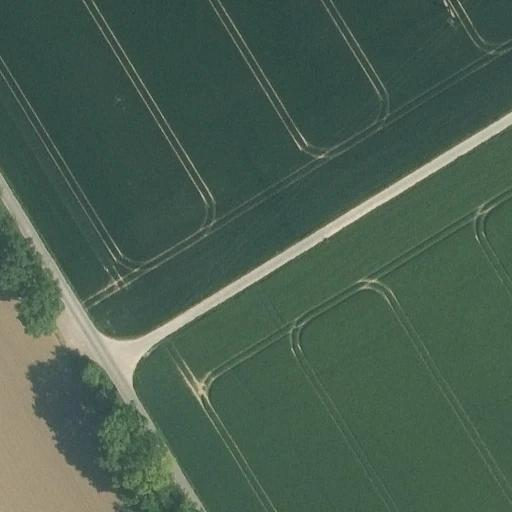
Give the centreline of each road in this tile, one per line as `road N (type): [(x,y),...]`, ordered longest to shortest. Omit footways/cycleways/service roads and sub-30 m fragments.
road 1 (track): [(511,125),(119,363)]
road 2 (track): [(0,170),(119,363)]
road 3 (track): [(119,363),(208,511)]
